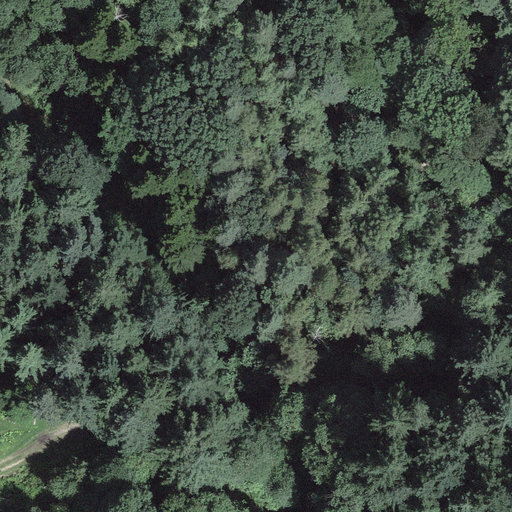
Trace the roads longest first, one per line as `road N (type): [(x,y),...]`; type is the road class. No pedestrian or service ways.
road 1 (track): [(316,511),(305,434),(309,413),(328,390),(365,381),(511,401)]
road 2 (track): [(0,451),(51,425),(87,423),(211,511)]
